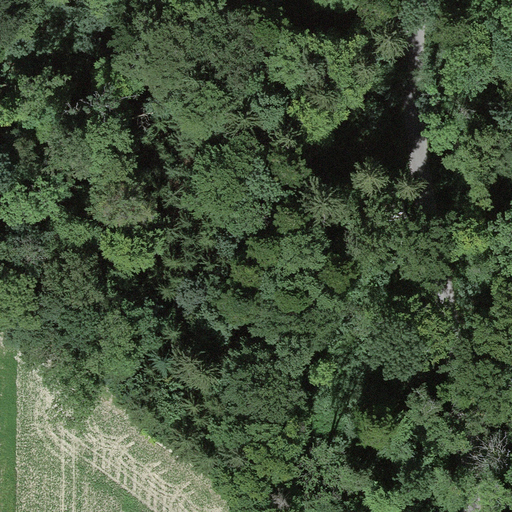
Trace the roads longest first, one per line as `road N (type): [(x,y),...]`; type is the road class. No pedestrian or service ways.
road 1 (unclassified): [(469,511),(456,366),(422,188),(415,0)]
road 2 (track): [(0,317),(252,511)]
